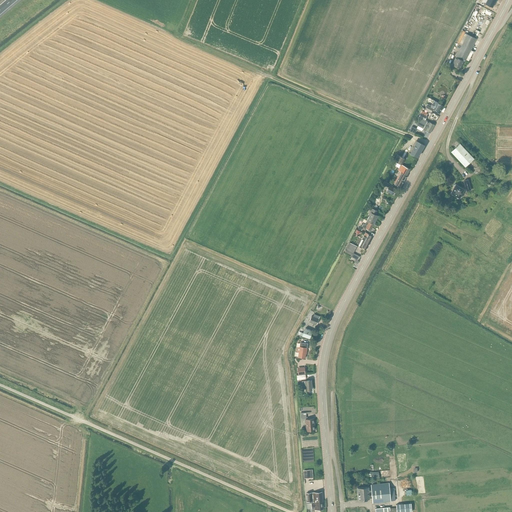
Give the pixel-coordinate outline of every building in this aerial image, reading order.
[(465,62),(476,39),(467,34),(452,65),(460,69),(464,61),(465,62)] [(427,105),(425,108),(431,112),(433,109),(436,111),(440,113),(443,106),(444,106),(435,101),(434,103),(433,102),(431,106),(430,107),(427,105)] [(430,133),(435,125),(425,119),(427,116),(424,115),(425,113),(421,111),(418,117),(420,117),(416,124),(420,126),(419,127),(423,129),(430,133)] [(416,141),(410,152),(417,156),(417,157),(424,145),(416,141)] [(465,167),(474,158),(460,144),(451,152),(465,167)] [(402,164),(405,159),(397,154),(394,160),(402,164)] [(400,187),(410,169),(401,164),(398,170),(400,172),(393,183),(400,187)] [(394,194),(396,189),(389,185),(390,184),(384,181),(381,187),(386,189),(386,190),(394,194)] [(457,199),(461,198),(461,196),(465,189),(455,184),(450,193),(457,197),(457,199)] [(367,221),(374,224),(378,216),(376,215),(378,211),(372,208),(369,214),(370,214),(366,220),(367,221)] [(370,231),(374,224),(367,221),(365,225),(364,224),(362,227),(370,231)] [(363,239),(359,247),(366,250),(373,236),(370,235),(365,232),(362,239),(363,239)] [(349,242),(344,252),(351,256),(352,256),(353,253),(357,247),(356,246),(349,242)] [(311,315),(309,322),(316,325),(319,319),(316,318),(316,317),(311,315)] [(309,339),(312,331),(305,328),(303,333),(301,332),(300,335),(302,336),(309,339)] [(306,354),(308,343),(300,343),(300,347),(297,347),(296,352),(299,352),(298,357),(305,358),(306,354)] [(309,380),(302,381),(302,386),(304,386),(306,386),(306,390),(312,389),(311,380),(309,380)] [(306,430),(315,430),(314,419),(305,419),(306,430)] [(312,470),(303,471),(304,479),(313,478),(312,470)] [(389,488),(389,483),(371,484),(371,489),(369,490),(369,486),(357,488),(358,500),(370,499),(369,497),(372,497),(372,502),(395,500),(394,488),(389,488)] [(323,509),(322,492),(313,493),(311,493),(306,493),(306,501),(311,501),(312,510),(323,509)] [(390,507),(375,508),(375,511),(397,511),(400,511),(412,511),(411,507),(411,503),(396,504),(396,507),(390,508),(390,507)]
